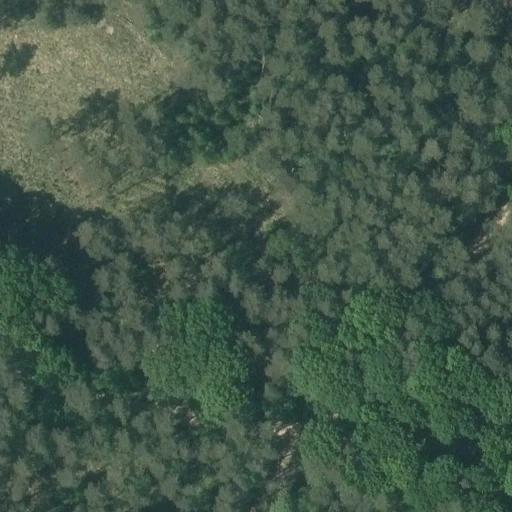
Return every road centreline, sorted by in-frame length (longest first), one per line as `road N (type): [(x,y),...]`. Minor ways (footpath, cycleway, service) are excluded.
road 1 (track): [(320,432),(129,406),(0,367)]
road 2 (track): [(320,432),(511,194)]
road 3 (track): [(511,466),(402,437),(320,432)]
